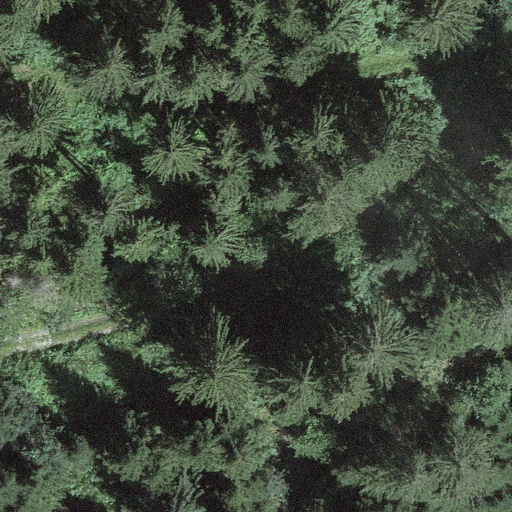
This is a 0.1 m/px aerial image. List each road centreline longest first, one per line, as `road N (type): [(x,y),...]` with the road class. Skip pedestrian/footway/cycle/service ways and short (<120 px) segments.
road 1 (track): [(0,347),(169,300),(344,212),(489,109),(511,82)]
road 2 (track): [(0,73),(155,85),(279,79),(446,46),(511,20)]
